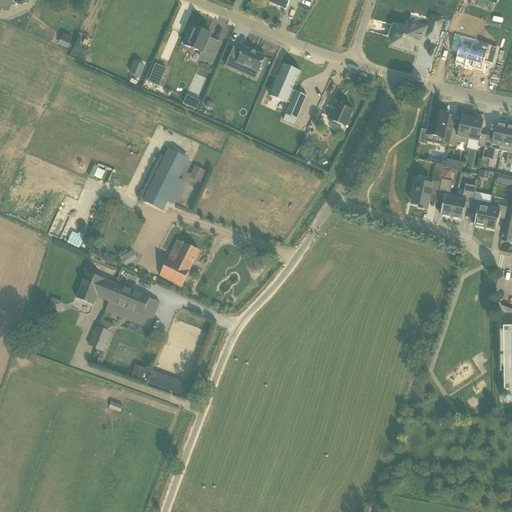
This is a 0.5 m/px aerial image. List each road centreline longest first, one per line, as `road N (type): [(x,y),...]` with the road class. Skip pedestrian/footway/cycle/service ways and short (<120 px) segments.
road 1 (residential): [(162,511),(237,327),(337,197)]
road 2 (residential): [(511,262),(337,197)]
road 3 (track): [(296,259),(165,211),(146,249)]
road 4 (tertiary): [(352,64),(192,0)]
road 5 (residential): [(337,197),(396,75)]
